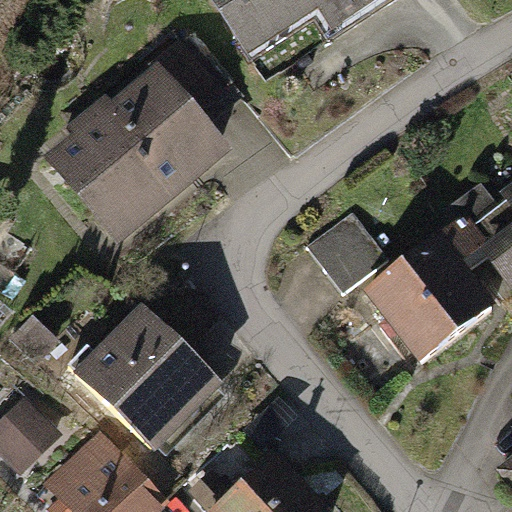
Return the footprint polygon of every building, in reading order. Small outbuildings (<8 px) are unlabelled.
[(337,0),(353,22),(383,0),(211,0),(250,54),(326,0),(337,0)] [(243,153),(178,72),(71,157),(136,239),(243,153)] [(511,181),(506,186),(511,194),(511,228),(496,240),(511,262),(511,181)] [(0,233),(19,212),(0,194),(0,233)] [(315,245),(353,292),(395,257),(357,210),(315,245)] [(511,301),(456,227),(378,285),(436,363),(511,306),(511,301)] [(242,378),(162,299),(95,367),(176,446),(242,378)] [(75,437),(34,398),(0,432),(0,435),(39,474),(75,437)] [(119,427),(62,477),(93,511),(177,511),(187,504),(119,427)] [(340,511),(286,453),(220,511),(340,511)]
